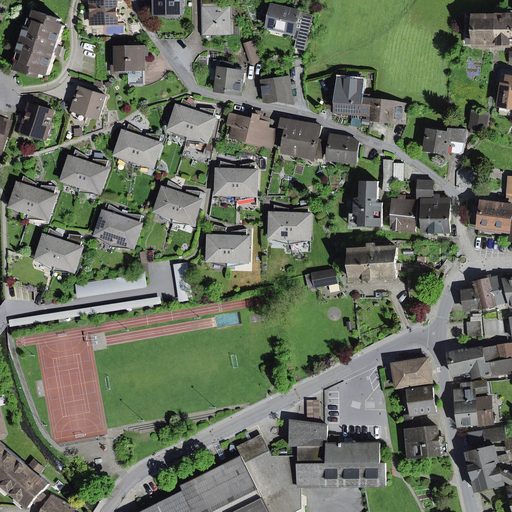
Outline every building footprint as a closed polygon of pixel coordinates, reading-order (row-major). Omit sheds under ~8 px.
[(113,3),(113,0),(94,0),(94,3),(93,3),(93,21),(106,20),(106,24),(118,24),(118,3),(113,3)] [(159,12),(180,11),(179,0),(155,0),(155,1),(156,1),(159,1),(159,12)] [(157,15),(183,14),(182,0),(179,0),(180,11),(159,12),(159,1),(156,1),(157,15)] [(231,7),(220,7),(219,0),(203,0),(204,35),(239,34),(239,19),(231,20),(231,7)] [(295,33),(296,31),(309,34),(313,15),(274,6),(269,27),(295,33)] [(56,47),(59,48),(59,46),(66,26),(60,24),(61,19),(35,11),(32,21),(36,22),(34,29),(30,28),(27,27),(24,36),(28,37),(26,43),(22,42),(19,52),(22,52),(26,54),(24,61),(19,59),(16,69),(42,78),(44,73),(50,75),(56,55),(57,53),(54,52),(56,47)] [(476,19),(476,44),(496,44),(496,11),(492,11),(492,16),(476,16),(476,19)] [(500,11),(496,11),(496,44),(511,43),(511,16),(500,16),(500,11)] [(295,33),(269,27),(268,30),(295,36),(294,40),(296,40),(294,48),(305,51),(309,34),(296,31),(295,33)] [(247,44),(250,54),(258,52),(254,41),(247,44)] [(129,74),(130,84),(145,84),(145,56),(145,48),(125,48),(125,43),(112,43),(112,59),(119,59),(119,70),(129,70),(129,74)] [(63,48),(59,46),(59,48),(56,47),(54,52),(57,53),(56,55),(60,56),(63,48)] [(253,64),(261,61),(258,52),(250,54),(253,64)] [(129,70),(119,70),(119,59),(112,59),(112,74),(129,74),(129,70)] [(244,71),(233,70),(234,63),(215,61),(214,68),(220,69),(217,91),(241,95),(244,71)] [(280,102),(294,105),(290,77),(282,78),(281,71),(265,73),(266,81),(262,81),(265,102),(271,103),(280,102)] [(511,76),(508,76),(506,87),(503,86),(500,112),(508,113),(509,106),(511,106),(511,76)] [(363,95),(364,82),(357,81),(357,78),(351,77),(351,81),(341,80),(339,102),(364,104),(365,95),(363,95)] [(100,119),(107,96),(81,88),(74,108),(75,108),(89,113),(88,115),(100,119)] [(338,112),(356,115),(372,116),(374,99),(370,99),(370,96),(365,95),(364,104),(339,102),(338,112)] [(182,138),(188,141),(196,116),(194,115),(196,106),(184,99),(181,107),(178,106),(170,129),(173,130),(183,134),(182,138)] [(394,121),(394,123),(406,125),(408,104),(397,102),(374,99),(372,116),(372,119),(394,121)] [(46,139),(55,111),(31,104),(23,127),(38,132),(36,139),(41,141),(46,139)] [(75,119),(85,122),(88,115),(89,113),(75,108),(73,114),(75,119)] [(216,118),(214,117),(216,110),(202,108),(199,116),(196,116),(188,141),(194,142),(196,138),(206,141),(209,142),(216,118)] [(252,110),(250,118),(238,115),(233,136),(242,138),(264,143),(264,145),(273,147),(277,130),(268,129),(269,124),(269,123),(260,121),(261,116),(262,112),(252,110)] [(482,134),(484,129),(486,130),(488,115),(473,112),(471,127),(472,128),(471,132),(482,134)] [(238,115),(232,114),(226,141),(240,144),(242,138),(233,136),(238,115)] [(0,117),(0,123),(1,124),(0,126),(0,127),(8,130),(11,121),(0,117)] [(306,124),(282,119),(281,127),(289,128),(284,151),(300,154),(306,124)] [(0,154),(8,130),(0,127),(0,126),(1,124),(0,123),(0,154)] [(142,141),(140,140),(143,132),(130,124),(127,132),(124,131),(116,155),(120,156),(130,159),(128,164),(134,167),(142,141)] [(319,140),(322,127),(306,124),(300,154),(324,159),(327,141),(319,140)] [(21,135),(36,139),(38,132),(23,127),(21,135)] [(429,130),(426,150),(453,154),(455,145),(465,146),(467,130),(450,128),(449,132),(429,130)] [(148,133),(145,142),(142,141),(134,167),(140,167),(142,163),(152,167),(155,168),(163,144),(160,143),(162,135),(148,133)] [(352,138),(332,135),(329,159),(358,162),(360,143),(352,138)] [(461,155),(464,153),(465,146),(455,145),(453,154),(461,155)] [(89,167),(87,166),(89,158),(77,150),(74,158),(71,157),(63,181),(66,182),(76,185),(75,189),(81,192),(89,167)] [(94,159),(92,167),(89,167),(81,192),(87,193),(88,189),(98,192),(101,193),(109,170),(107,169),(109,161),(94,159)] [(231,199),(237,201),(238,174),(236,174),(236,165),(222,161),(221,170),(218,170),(217,195),(221,195),(231,195),(231,199)] [(241,174),(238,174),(237,201),(244,200),(244,196),(254,196),(258,196),(258,171),(256,171),(256,163),(241,165),(241,174)] [(404,181),(404,163),(395,163),(394,181),(404,181)] [(393,192),(394,164),(384,164),(385,179),(383,191),(393,192)] [(37,193),(35,192),(38,184),(25,176),(22,184),(19,183),(11,207),(25,211),(23,216),(29,219),(37,193)] [(168,220),(174,223),(182,198),(180,197),(183,188),(170,181),(167,189),(164,188),(156,212),(159,213),(169,216),(168,220)] [(383,211),(383,203),(379,203),(379,189),(379,182),(362,181),(362,197),(356,199),(356,214),(361,218),(361,226),(383,227),(383,211)] [(423,198),(434,198),(434,196),(434,181),(421,181),(421,198),(423,198)] [(42,186),(40,194),(37,193),(29,219),(35,220),(36,215),(50,220),(58,196),(55,195),(57,187),(42,186)] [(185,198),(182,198),(174,223),(180,224),(181,220),(191,223),(195,224),(202,200),(200,200),(202,192),(187,190),(185,198)] [(393,200),(392,229),(416,232),(418,202),(410,201),(405,201),(406,196),(400,196),(399,201),(393,200)] [(438,199),(434,199),(434,198),(423,198),(423,233),(451,233),(451,199),(438,199)] [(469,199),(467,214),(469,221),(480,223),(479,228),(511,232),(511,223),(511,205),(495,204),(495,201),(489,200),(489,203),(483,202),(483,201),(469,199)] [(143,215),(128,214),(125,222),(120,220),(123,212),(110,205),(108,213),(105,212),(97,235),(100,236),(132,247),(135,248),(143,224),(140,223),(143,215)] [(284,243),(291,245),(292,217),(289,217),(289,209),(275,205),(275,213),(272,213),(271,238),(274,238),(285,239),(284,243)] [(294,218),(292,217),(291,245),(297,243),(297,239),(308,240),(311,240),(312,215),(309,215),(309,206),(294,209),(294,218)] [(350,226),(361,226),(361,218),(356,214),(351,214),(350,226)] [(223,266),(229,268),(230,240),(227,240),(228,231),(226,231),(227,228),(215,225),(214,228),(213,228),(213,236),(210,236),(209,261),(212,261),(223,262),(223,266)] [(49,268),(55,271),(63,245),(61,244),(64,236),(51,229),(48,236),(46,235),(38,259),(41,260),(51,264),(49,268)] [(232,240),(230,240),(229,268),(235,266),(235,262),(246,262),(249,262),(250,237),(247,237),(247,229),(233,232),(232,240)] [(66,246),(63,245),(55,271),(61,272),(63,268),(73,271),(76,272),(84,248),(81,247),(83,239),(82,239),(83,236),(70,235),(70,238),(69,238),(66,246)] [(131,249),(132,247),(100,236),(99,239),(114,247),(131,249)] [(374,280),(372,249),(376,249),(375,243),(369,243),(370,249),(353,250),(351,251),(353,281),(374,280)] [(398,247),(376,249),(372,249),(374,280),(397,278),(398,270),(401,270),(401,264),(398,264),(398,247)] [(447,260),(440,271),(445,273),(452,264),(447,260)] [(180,302),(194,300),(188,263),(174,265),(180,302)] [(339,283),(336,269),(308,275),(311,288),(339,283)] [(78,298),(148,288),(146,274),(76,285),(78,298)] [(479,290),(483,308),(497,305),(491,280),(492,279),(490,276),(475,279),(478,290),(479,290)] [(491,280),(497,305),(509,302),(503,276),(492,279),(491,280)] [(509,302),(511,306),(511,305),(511,279),(509,280),(508,276),(503,276),(509,302)] [(483,308),(479,290),(478,290),(461,293),(461,296),(465,296),(467,310),(483,308)] [(10,320),(11,327),(162,304),(161,297),(10,320)] [(467,322),(467,330),(482,329),(481,317),(471,317),(471,322),(467,322)] [(467,330),(468,337),(482,336),(482,329),(467,330)] [(511,358),(511,344),(499,346),(501,359),(501,360),(511,358)] [(487,364),(501,359),(499,346),(484,349),(484,348),(483,348),(487,364)] [(473,371),(472,368),(487,364),(483,348),(468,351),(468,350),(449,354),(454,375),(471,372),(473,371)] [(511,358),(501,360),(501,359),(487,364),(472,368),(473,371),(475,378),(490,375),(490,376),(511,372),(511,358)] [(429,359),(412,362),(415,385),(433,382),(429,359)] [(412,362),(394,364),(398,388),(415,385),(412,362)] [(486,393),(484,382),(475,383),(476,393),(486,393)] [(468,403),(477,403),(476,399),(476,393),(475,383),(461,384),(462,388),(465,388),(465,391),(456,392),(457,403),(468,403)] [(420,414),(437,412),(434,387),(427,388),(426,386),(422,387),(422,389),(410,391),(413,415),(420,414)] [(476,399),(477,403),(477,402),(478,425),(493,423),(490,397),(476,399)] [(308,421),(320,421),(320,400),(307,401),(308,421)] [(478,425),(477,402),(477,403),(468,403),(457,403),(460,427),(478,425)] [(420,414),(413,415),(405,416),(410,459),(441,455),(439,437),(438,427),(421,428),(420,414)] [(328,427),(291,422),(292,439),(299,439),(300,486),(302,486),(364,485),(387,485),(386,464),(381,464),(381,444),(353,445),(353,438),(345,438),(345,445),(339,445),(339,439),(328,437),(328,427)] [(0,481),(1,483),(21,460),(0,441),(0,438),(6,434),(4,428),(0,428),(0,481)] [(493,430),(491,430),(492,442),(506,437),(505,428),(493,430)] [(471,445),(492,442),(491,430),(470,433),(471,445)] [(273,457),(262,435),(252,440),(253,441),(260,438),(270,458),(273,457)] [(441,455),(448,454),(446,436),(439,437),(441,455)] [(279,511),(289,508),(291,511),(296,511),(303,509),(303,495),(297,491),(295,488),(300,486),(299,439),(292,439),(292,456),(273,456),(273,457),(270,458),(260,438),(253,441),(252,440),(248,441),(237,447),(242,457),(183,487),(185,491),(144,511),(279,511)] [(222,460),(225,459),(219,445),(215,446),(222,460)] [(468,454),(473,472),(500,466),(499,463),(510,460),(506,447),(495,447),(468,454)] [(213,465),(217,463),(210,449),(207,451),(213,465)] [(34,459),(28,466),(21,460),(1,483),(4,485),(14,493),(18,497),(28,506),(30,507),(34,503),(42,494),(50,485),(39,475),(44,469),(34,459)] [(180,481),(184,480),(176,466),(173,468),(180,481)] [(473,472),(477,491),(504,485),(503,480),(505,480),(511,484),(511,487),(510,488),(511,497),(511,474),(509,472),(510,471),(508,470),(507,471),(502,468),(500,468),(500,466),(473,472)] [(174,484),(178,483),(171,469),(168,470),(174,484)] [(11,496),(14,493),(4,485),(1,488),(11,496)] [(34,503),(44,511),(49,503),(42,494),(34,503)] [(26,509),(28,506),(18,497),(16,500),(26,509)] [(72,511),(75,508),(62,501),(60,504),(52,500),(49,503),(44,511),(72,511)]
